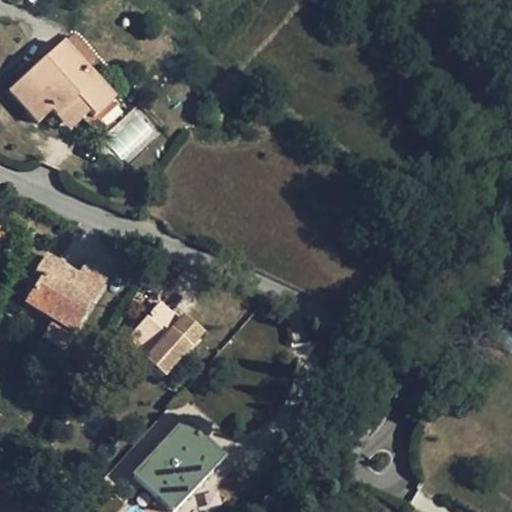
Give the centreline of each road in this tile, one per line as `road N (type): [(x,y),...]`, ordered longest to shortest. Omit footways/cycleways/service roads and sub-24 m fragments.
road 1 (residential): [(0,181),(310,297),(311,321),(274,427),(278,455)]
road 2 (residential): [(370,326),(511,248)]
road 3 (residential): [(370,326),(278,455)]
